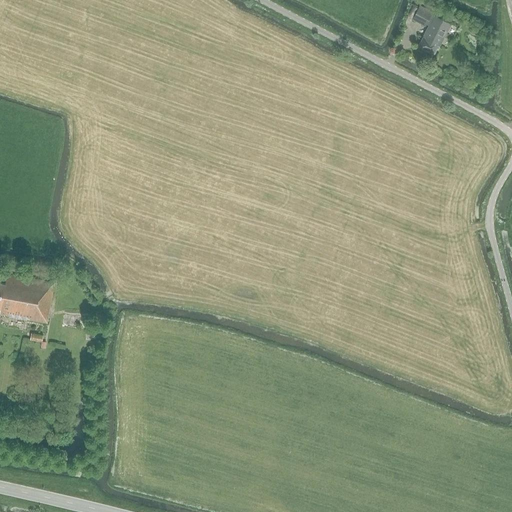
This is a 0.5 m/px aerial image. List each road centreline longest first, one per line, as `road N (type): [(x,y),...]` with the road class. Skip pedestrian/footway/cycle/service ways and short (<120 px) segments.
road 1 (unclassified): [(511,136),(260,0)]
road 2 (unclassified): [(511,314),(489,226),(495,191),(511,163)]
